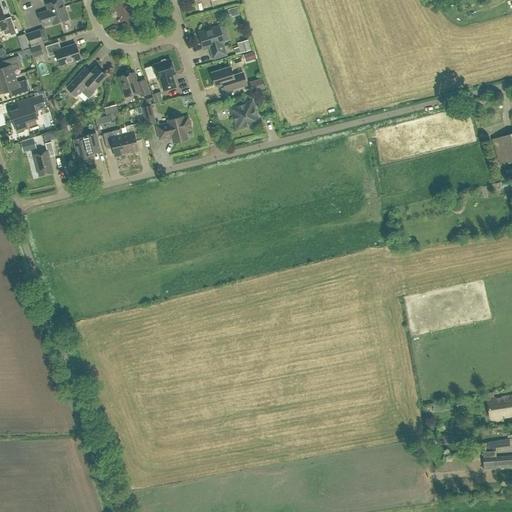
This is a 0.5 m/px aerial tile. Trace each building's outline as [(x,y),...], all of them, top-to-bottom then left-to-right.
[(68,20),(61,0),(46,5),(49,12),(38,15),(42,27),(52,23),(53,25),(68,20)] [(0,9),(0,30),(2,30),(4,35),(9,34),(10,36),(16,34),(10,17),(5,19),(1,9),(0,9)] [(223,43),(218,28),(198,34),(203,50),(209,48),(213,59),(225,55),(221,44),(223,43)] [(43,43),(39,29),(26,34),(30,47),(43,43)] [(61,49),(59,43),(45,47),(49,58),(57,55),(60,66),(80,60),(75,45),(61,49)] [(247,62),(258,60),(256,52),(245,54),(247,62)] [(0,68),(0,81),(15,76),(13,70),(22,67),(18,56),(2,62),(4,67),(0,68)] [(166,62),(164,60),(161,61),(160,63),(152,66),(157,80),(159,80),(163,92),(175,88),(171,76),(174,75),(170,60),(166,62)] [(91,73),(85,68),(66,88),(75,97),(82,90),(88,97),(107,77),(96,67),(91,73)] [(233,76),(230,68),(211,74),(215,88),(223,85),(225,93),(246,86),(242,73),(233,76)] [(137,83),(133,73),(118,78),(125,98),(139,93),(140,97),(148,94),(144,81),(137,83)] [(15,76),(0,81),(0,94),(12,90),(13,96),(30,91),(26,80),(17,83),(15,76)] [(264,89),(261,78),(249,82),(252,93),(264,89)] [(43,102),(41,95),(19,102),(21,108),(10,112),(16,132),(27,129),(27,128),(26,128),(25,122),(37,118),(33,105),(43,102)] [(258,123),(251,102),(230,109),(237,130),(258,123)] [(155,124),(151,105),(142,107),(146,126),(155,124)] [(187,140),(184,130),(185,130),(186,129),(187,128),(187,127),(187,126),(187,125),(186,124),(186,123),(185,123),(184,123),(183,122),(183,123),(182,120),(168,123),(169,126),(156,129),(159,140),(171,137),(173,143),(187,140)] [(120,130),(126,154),(137,152),(134,139),(141,138),(138,124),(126,127),(127,133),(121,135),(120,130)] [(114,157),(126,154),(120,130),(102,134),(105,146),(111,145),(114,157)] [(511,161),(511,132),(491,139),(499,166),(511,161)] [(100,152),(99,148),(95,133),(73,139),(80,166),(94,162),(92,154),(100,152)] [(33,139),(20,143),(23,152),(36,148),(33,139)] [(54,156),(51,142),(45,144),(47,152),(33,155),(39,176),(53,173),(49,157),(54,156)] [(511,417),(511,397),(487,401),(489,418),(504,416),(504,419),(511,417)] [(511,468),(511,456),(482,458),(483,470),(511,468)]
